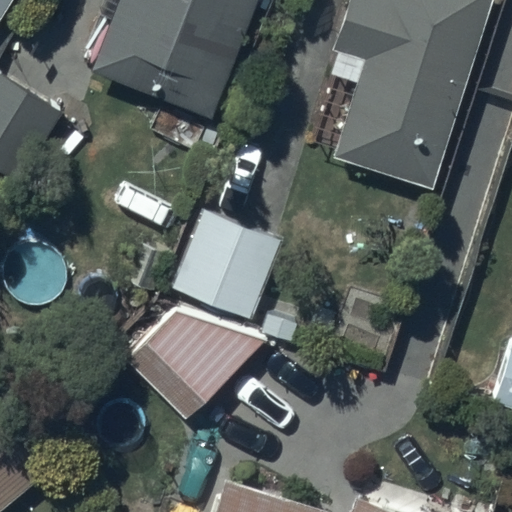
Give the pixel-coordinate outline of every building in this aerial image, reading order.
[(254,0),(100,0),(99,4),(108,8),(89,58),(216,104),(254,0)] [(342,0),(330,38),(363,49),(329,148),(427,181),(487,0),(342,0)] [(0,63),(0,161),(18,173),(62,102),(0,63)] [(281,231),(197,200),(167,277),(251,308),(281,231)] [(174,299),(124,350),(184,409),(263,328),(174,299)] [(511,334),(509,333),(491,393),(511,399),(511,334)] [(0,408),(0,501),(46,464),(0,408)] [(346,507),(224,470),(211,511),(450,511),(453,503),(366,477),(361,490),(352,488),(346,507)]
